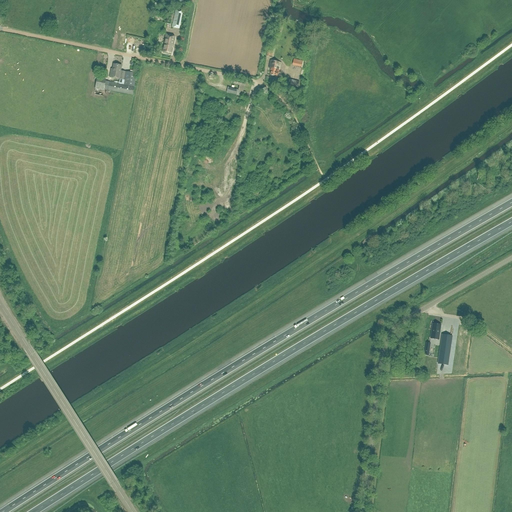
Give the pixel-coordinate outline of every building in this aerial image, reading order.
[(179,29),(183,12),(175,10),(171,27),(179,29)] [(171,54),(174,38),(173,35),(166,34),(162,52),(171,54)] [(281,63),(270,60),(269,67),(271,68),(270,75),(275,76),(276,73),(278,73),(281,63)] [(136,74),(121,71),(122,66),(113,64),(112,72),(111,72),(110,78),(120,79),(119,84),(109,82),(105,81),(105,80),(97,78),(95,88),(104,90),(108,90),(132,95),(136,74)] [(297,88),(298,82),(288,79),(287,85),(297,88)] [(243,92),(244,87),(239,85),(238,90),(236,95),(244,98),(246,93),(243,92)] [(439,339),(441,324),(432,323),(430,338),(439,339)] [(448,365),(452,336),(442,335),(438,364),(448,365)]
